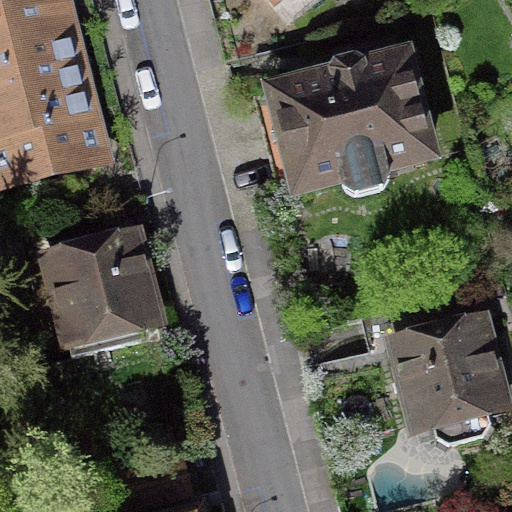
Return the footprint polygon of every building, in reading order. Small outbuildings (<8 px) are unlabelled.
[(0,0),(0,176),(3,186),(99,162),(61,12),(57,0),(0,0)] [(333,78),(263,96),(275,145),(288,194),(340,181),(344,193),(354,200),(382,193),(389,181),(386,169),(429,158),(404,60),(362,71),(361,67),(354,62),(336,67),(332,74),(333,78)] [(136,239),(47,261),(72,360),(143,342),(139,322),(155,319),(145,279),(136,239)] [(393,347),(482,324),(511,316),(500,285),(371,318),(379,350),(393,347)] [(414,426),(431,421),(436,440),(448,447),(482,439),(489,426),(485,407),(502,402),(482,324),(393,347),(414,426)] [(121,476),(130,511),(191,496),(186,478),(181,460),(121,476)]
